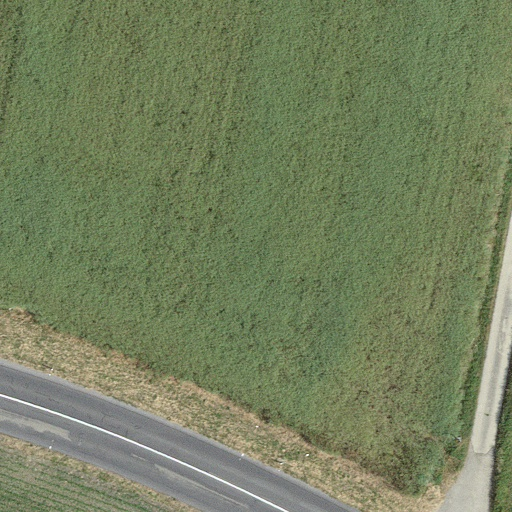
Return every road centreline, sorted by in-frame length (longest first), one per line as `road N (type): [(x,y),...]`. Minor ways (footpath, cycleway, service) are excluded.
road 1 (secondary): [(286,511),(149,449),(0,395)]
road 2 (unclassified): [(511,270),(463,511)]
